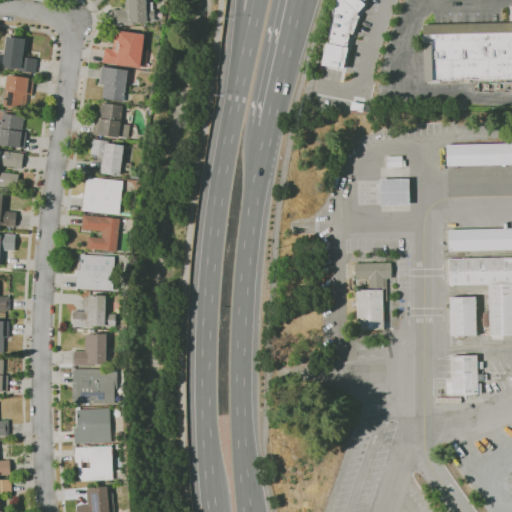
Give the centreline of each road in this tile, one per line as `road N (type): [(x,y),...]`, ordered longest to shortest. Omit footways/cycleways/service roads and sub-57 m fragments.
road 1 (residential): [(0,7),(74,20),(40,355),(48,511)]
road 2 (trunk): [(256,0),(209,264),(204,425),(211,511)]
road 3 (trunk): [(246,511),(241,315),(268,128)]
road 4 (trunk): [(268,128),(297,0)]
